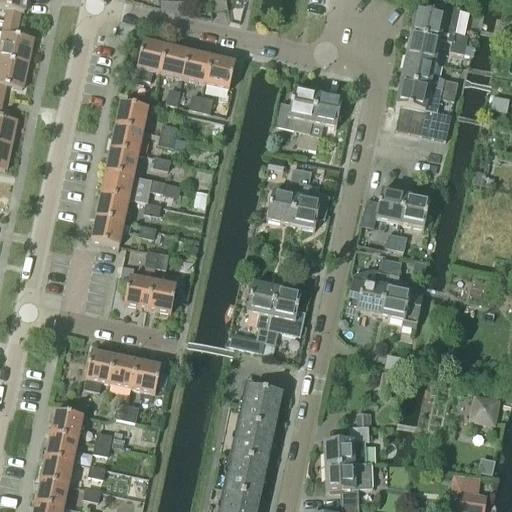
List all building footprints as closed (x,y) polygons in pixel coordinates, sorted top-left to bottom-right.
[(0,0),(0,12),(8,14),(6,25),(17,27),(20,16),(23,17),(26,0),(0,0)] [(475,0),(473,0),(471,10),(480,12),(482,1),(475,0)] [(416,15),(410,39),(439,45),(451,48),(465,51),(467,41),(455,38),(460,14),(435,9),(433,18),(416,15)] [(6,25),(0,51),(0,61),(27,68),(32,42),(15,38),(17,27),(6,25)] [(410,39),(405,63),(434,69),(439,45),(410,39)] [(137,73),(135,83),(149,87),(152,77),(159,79),(166,51),(142,46),(136,73),(137,73)] [(451,48),(449,57),(463,60),(465,51),(451,48)] [(166,51),(159,79),(182,84),(189,57),(166,51)] [(189,57),(182,84),(205,90),(211,62),(189,57)] [(0,61),(0,100),(3,101),(5,89),(21,93),(27,68),(0,61)] [(211,62),(205,90),(228,95),(235,67),(211,62)] [(405,63),(401,85),(441,94),(456,97),(458,89),(444,85),(432,79),(434,69),(405,63)] [(401,85),(395,110),(401,111),(412,113),(424,116),(426,116),(436,119),(439,103),(454,106),(456,97),(441,94),(401,85)] [(275,133),(300,138),(297,152),(305,154),(317,99),(294,94),(290,111),(280,109),(275,133)] [(177,113),(180,97),(168,95),(165,110),(177,113)] [(191,99),(188,115),(198,117),(202,102),(191,99)] [(317,99),(305,154),(308,155),(306,162),(320,165),(322,156),(315,154),(318,143),(320,143),(323,131),(336,134),(342,105),(317,99)] [(202,102),(198,117),(209,120),(213,104),(202,102)] [(492,102),(490,113),(506,116),(508,105),(492,102)] [(120,107),(115,131),(142,136),(147,113),(128,109),(120,107)] [(0,109),(0,147),(10,150),(15,124),(0,120),(0,116),(1,110),(0,109)] [(401,111),(396,135),(407,138),(412,113),(401,111)] [(412,113),(407,138),(421,141),(426,116),(424,116),(412,113)] [(426,116),(421,141),(433,143),(438,119),(436,119),(426,116)] [(438,119),(433,143),(446,146),(451,122),(438,119)] [(161,129),(159,140),(175,143),(177,132),(161,129)] [(115,131),(110,153),(138,159),(142,136),(115,131)] [(159,140),(158,151),(173,154),(175,143),(159,140)] [(0,173),(4,175),(10,150),(0,147),(0,173)] [(110,153),(105,176),(133,182),(138,159),(110,153)] [(168,178),(168,176),(170,165),(155,162),(152,175),(168,178)] [(292,173),(289,188),(298,189),(301,175),(292,173)] [(471,174),(469,187),(492,192),(494,185),(476,181),(477,175),(471,174)] [(301,175),(298,189),(308,191),(310,177),(301,175)] [(105,176),(100,199),(128,205),(145,208),(148,197),(150,186),(133,182),(105,176)] [(150,186),(148,197),(163,200),(165,189),(150,186)] [(296,201),(290,230),(314,235),(316,223),(323,225),(324,225),(329,203),(327,203),(312,200),(309,192),(308,191),(298,189),(296,201)] [(365,202),(360,228),(374,231),(375,224),(399,229),(405,199),(381,194),(379,205),(365,202)] [(271,196),(265,225),(290,230),(296,201),(271,196)] [(196,197),(193,211),(204,213),(207,199),(196,197)] [(100,199),(95,222),(123,228),(128,205),(100,199)] [(405,199),(399,229),(424,233),(430,204),(405,199)] [(145,208),(143,220),(158,224),(160,212),(145,208)] [(90,245),(118,251),(121,237),(128,238),(130,229),(123,228),(95,222),(90,245)] [(138,242),(154,245),(156,234),(141,231),(138,242)] [(384,254),(394,256),(397,241),(387,239),(384,254)] [(397,241),(394,256),(403,258),(406,242),(397,241)] [(147,257),(144,272),(155,274),(158,259),(147,257)] [(158,259),(155,274),(165,276),(168,262),(158,259)] [(353,279),(345,319),(357,321),(358,317),(379,321),(391,266),(382,265),(379,277),(370,275),(353,279)] [(391,266),(379,321),(402,326),(401,330),(414,333),(415,333),(422,302),(421,302),(410,300),(410,297),(408,296),(398,281),(400,268),(391,266)] [(128,282),(123,310),(147,314),(152,286),(128,282)] [(152,286),(147,314),(170,319),(176,291),(152,286)] [(252,287),(245,317),(258,320),(255,333),(259,333),(259,332),(267,334),(270,322),(276,292),(252,287)] [(300,297),(276,292),(270,322),(267,334),(270,334),(278,336),(278,337),(300,342),(304,319),(296,317),(300,297)] [(259,333),(254,355),(266,357),(267,349),(270,334),(267,334),(259,332),(259,333)] [(278,336),(270,334),(267,349),(275,351),(278,337),(278,336)] [(232,339),(229,352),(243,355),(246,342),(232,339)] [(85,385),(83,395),(99,398),(101,388),(108,390),(114,361),(90,357),(85,384),(85,385)] [(114,361),(108,390),(131,394),(137,366),(114,361)] [(137,366),(131,394),(154,399),(156,391),(159,378),(160,371),(137,366)] [(382,377),(379,392),(391,394),(394,380),(382,377)] [(159,378),(156,391),(164,393),(166,379),(159,378)] [(244,410),(226,495),(259,502),(281,398),(281,397),(248,391),(244,410)] [(472,399),(467,427),(494,433),(499,404),(472,399)] [(113,423),(124,426),(127,411),(117,408),(113,423)] [(127,411),(124,426),(135,428),(138,413),(127,411)] [(54,416),(50,439),(77,445),(82,421),(54,416)] [(370,419),(356,419),(356,433),(367,433),(370,433),(370,419)] [(350,446),(323,448),(324,472),(353,471),(352,462),(364,462),(363,448),(368,447),(367,433),(356,433),(350,433),(350,446)] [(93,449),(108,452),(122,454),(124,444),(110,442),(110,440),(95,437),(93,449)] [(50,439),(45,462),(72,468),(77,445),(50,439)] [(93,449),(91,460),(106,462),(108,452),(93,449)] [(45,462),(40,485),(68,490),(72,468),(45,462)] [(480,463),(478,476),(491,479),(494,466),(480,463)] [(353,471),(324,472),(325,490),(325,496),(340,495),(341,511),(348,511),(347,495),(353,495),(373,494),(372,487),(372,470),(353,471)] [(88,471),(86,481),(102,485),(104,474),(88,471)] [(40,485),(35,507),(56,511),(63,511),(68,490),(40,485)] [(83,494),(81,504),(97,508),(99,497),(83,494)] [(226,495),(222,511),(256,511),(259,502),(226,495)] [(457,511),(484,511),(486,500),(460,497),(457,511)]
